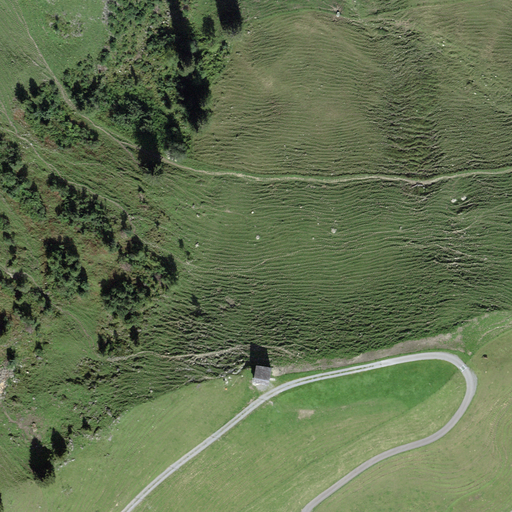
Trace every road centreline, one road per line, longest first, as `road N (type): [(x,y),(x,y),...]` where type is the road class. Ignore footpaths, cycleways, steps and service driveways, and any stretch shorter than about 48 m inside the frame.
road 1 (track): [(125,511),(285,386),(417,356),(444,356),(464,369)]
road 2 (track): [(464,369),(470,388),(453,421),(433,438),(369,461),(306,511)]
